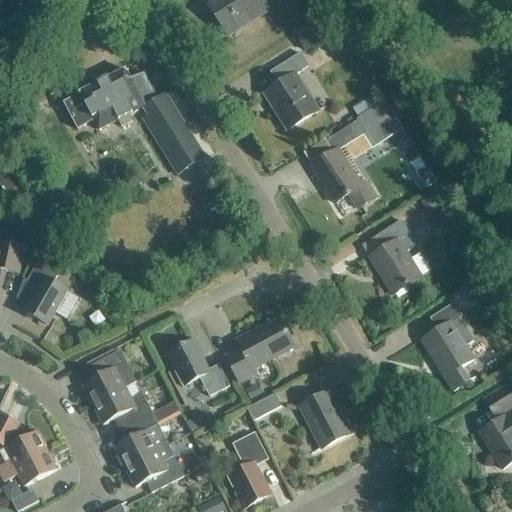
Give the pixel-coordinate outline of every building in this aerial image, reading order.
[(19,18),(19,0),(18,0),(0,0),(0,23),(6,24),(19,18)] [(228,37),(268,11),(261,0),(222,0),(210,8),(228,37)] [(319,29),(315,23),(295,35),(306,53),(307,53),(309,57),(332,42),(323,27),(319,29)] [(290,129),(288,131),(288,132),(317,113),(294,77),(309,68),(300,55),(269,75),(277,87),(265,95),(275,110),(277,109),(290,129)] [(80,95),(64,104),(77,130),(94,122),(99,132),(118,122),(122,129),(133,123),(130,116),(145,109),(149,115),(141,120),(175,175),(183,171),(203,158),(164,96),(157,101),(143,73),(130,80),(126,71),(79,94),(80,95)] [(335,153),(312,168),(335,205),(350,196),(358,209),(356,210),(357,211),(376,199),(366,184),(360,188),(338,153),(366,135),(374,148),(395,135),(378,108),(357,121),(358,122),(326,142),(327,143),(328,142),(335,153)] [(422,172),(417,176),(426,190),(431,186),(435,184),(427,170),(422,172)] [(195,201),(210,228),(226,219),(211,192),(195,201)] [(399,242),(409,235),(402,222),(379,238),(386,249),(369,260),(393,297),(422,279),(399,242)] [(0,288),(4,271),(18,275),(24,249),(0,243),(0,288)] [(38,289),(24,313),(47,326),(55,313),(69,321),(81,300),(67,292),(53,284),(60,273),(39,261),(27,282),(38,289)] [(465,288),(478,308),(496,296),(484,277),(465,288)] [(476,363),(473,359),(463,342),(469,338),(458,320),(462,317),(454,305),(430,320),(438,333),(422,342),(454,393),(470,383),(463,372),(476,363)] [(241,351),(225,359),(239,384),(255,375),(253,371),(294,348),(280,321),(265,329),(264,327),(236,343),(241,351)] [(199,380),(209,398),(229,388),(218,367),(208,372),(193,342),(169,355),(178,372),(174,373),(182,389),(199,380)] [(120,352),(116,354),(87,369),(93,380),(82,386),(92,406),(125,390),(136,384),(120,352)] [(484,400),(490,410),(497,422),(479,434),(502,471),(511,464),(511,392),(507,385),(484,400)] [(130,400),(125,390),(92,406),(103,427),(114,421),(119,432),(160,411),(160,410),(152,414),(142,394),(130,400)] [(321,450),(351,435),(329,393),(300,408),(321,450)] [(253,422),(281,408),(275,395),(246,409),(253,422)] [(163,417),(160,411),(119,432),(125,443),(114,449),(125,469),(157,453),(168,447),(155,421),(163,417)] [(7,447),(18,425),(1,416),(0,418),(0,452),(4,450),(11,462),(0,467),(0,476),(0,477),(46,453),(36,434),(8,448),(7,447)] [(268,461),(254,434),(232,446),(245,470),(227,479),(232,490),(236,488),(246,509),(270,497),(255,468),(268,461)] [(168,447),(157,453),(125,469),(135,489),(146,484),(152,495),(184,478),(168,447)] [(56,472),(46,453),(0,477),(4,484),(18,477),(24,489),(56,472)] [(20,511),(38,503),(32,491),(11,503),(16,511),(20,511)] [(225,511),(218,498),(198,509),(199,511),(225,511)]
